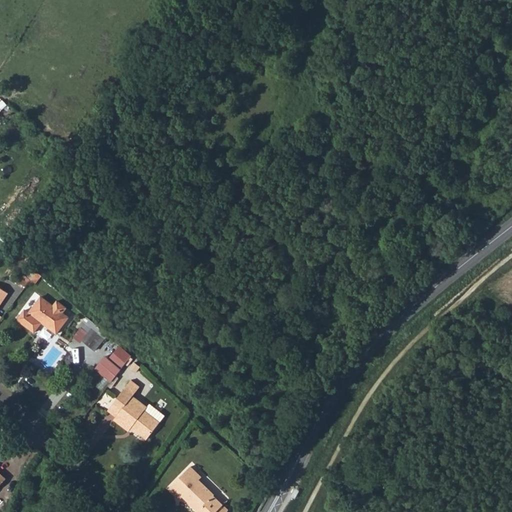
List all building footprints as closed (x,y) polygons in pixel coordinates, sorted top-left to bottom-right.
[(41,271),(37,267),(30,276),(35,279),(41,271)] [(54,306),(41,296),(29,313),(25,310),(16,321),(33,334),(42,323),(57,334),(69,318),(63,313),(67,308),(57,301),(54,306)] [(83,341),(95,351),(105,338),(86,324),(83,329),(89,333),(83,341)] [(112,380),(126,361),(111,350),(97,369),(112,380)] [(129,369),(135,374),(139,369),(133,364),(129,369)] [(115,400),(124,407),(117,417),(114,420),(129,431),(132,428),(148,440),(161,423),(145,411),(148,408),(133,396),(140,388),(131,380),(115,400)] [(108,410),(117,417),(124,407),(115,400),(108,410)] [(145,411),(161,423),(166,416),(151,404),(148,408),(145,411)] [(173,492),(178,487),(183,492),(181,494),(196,509),(194,511),(225,511),(226,511),(210,496),(211,494),(197,479),(192,474),(194,471),(188,464),(166,485),(173,492)] [(192,474),(197,479),(200,476),(194,471),(192,474)] [(173,492),(178,497),(181,494),(183,492),(178,487),(173,492)]
